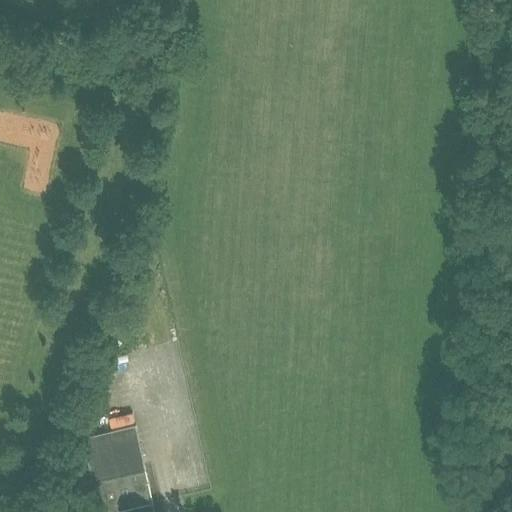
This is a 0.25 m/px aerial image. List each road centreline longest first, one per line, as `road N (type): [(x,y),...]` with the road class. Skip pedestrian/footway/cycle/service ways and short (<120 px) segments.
road 1 (unknown): [(425,511),(463,0)]
road 2 (residential): [(452,94),(329,73)]
road 3 (residential): [(429,450),(311,427)]
